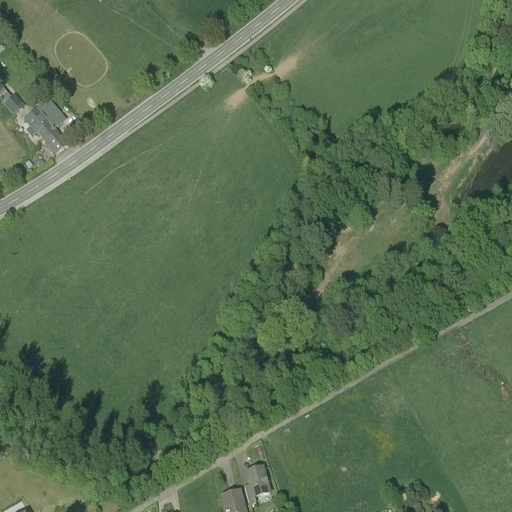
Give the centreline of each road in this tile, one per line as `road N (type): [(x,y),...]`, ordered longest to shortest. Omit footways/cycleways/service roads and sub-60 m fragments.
road 1 (secondary): [(288,0),(102,143),(0,208)]
road 2 (track): [(256,443),(511,295)]
road 3 (residential): [(135,511),(256,443)]
